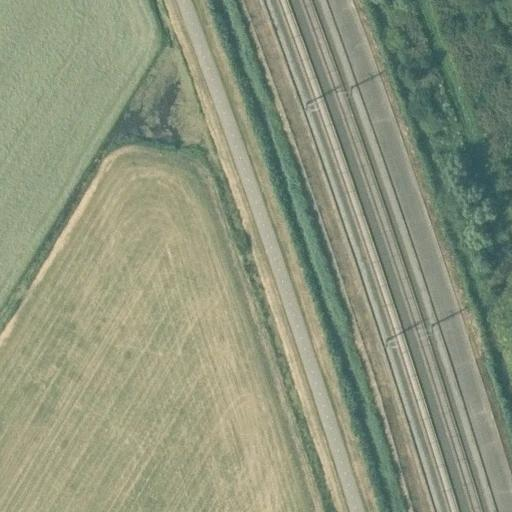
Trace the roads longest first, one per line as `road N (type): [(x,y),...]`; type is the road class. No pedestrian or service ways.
road 1 (track): [(421,511),(250,0)]
road 2 (track): [(511,223),(477,166),(418,0)]
